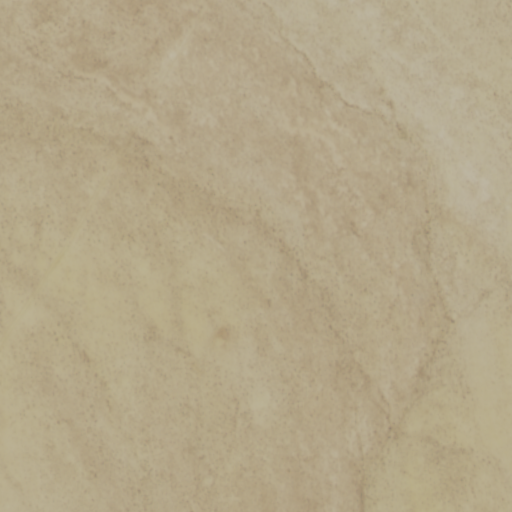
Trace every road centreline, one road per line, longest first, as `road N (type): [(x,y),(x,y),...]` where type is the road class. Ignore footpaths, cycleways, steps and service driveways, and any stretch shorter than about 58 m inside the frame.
road 1 (track): [(0,318),(2,295),(199,0)]
road 2 (track): [(511,139),(398,0)]
